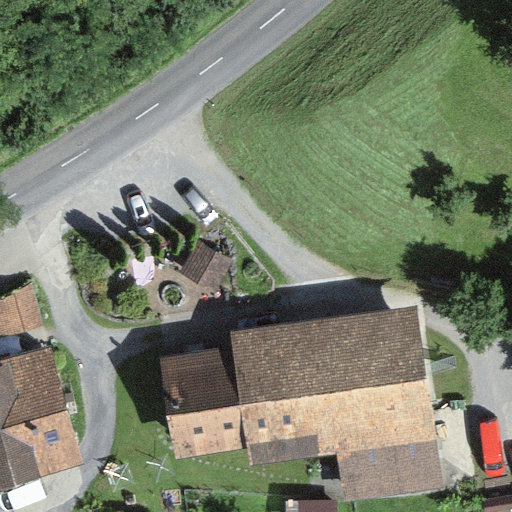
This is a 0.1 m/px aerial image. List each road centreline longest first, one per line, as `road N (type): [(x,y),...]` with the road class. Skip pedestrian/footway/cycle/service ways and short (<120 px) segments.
road 1 (track): [(51,511),(48,494),(87,464),(107,424),(94,356),(68,321),(35,185)]
road 2 (tertiary): [(298,0),(165,102),(0,205)]
road 3 (track): [(94,356),(312,299),(332,283)]
